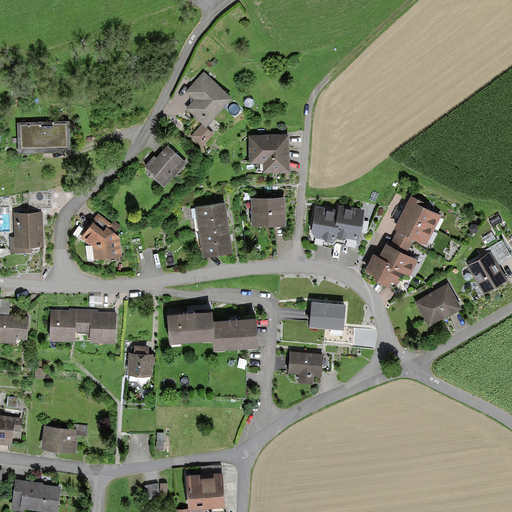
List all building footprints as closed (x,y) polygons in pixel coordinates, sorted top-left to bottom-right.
[(204,72),(186,92),(195,100),(187,109),(206,127),(232,98),(204,72)] [(69,122),(18,123),(19,152),(70,151),(69,122)] [(202,124),(192,136),(203,145),(213,134),(202,124)] [(290,136),(250,136),(250,163),(264,163),(264,172),(290,172),(290,136)] [(169,146),(157,159),(155,156),(146,167),(155,176),(153,178),(164,188),(174,175),(176,177),(188,163),(169,146)] [(54,210),(54,194),(32,193),(32,209),(54,210)] [(252,201),(253,227),(286,226),(285,200),(252,201)] [(374,257),(369,268),(395,281),(400,270),(408,274),(415,260),(404,255),(413,236),(426,242),(439,215),(408,200),(395,225),(398,227),(388,248),(385,246),(379,259),(374,257)] [(225,203),(195,208),(204,259),(234,254),(225,203)] [(337,212),(317,209),(312,234),(333,238),(334,232),(356,236),(361,210),(339,206),(337,212)] [(42,212),(14,214),(15,238),(11,238),(11,253),(31,252),(31,247),(44,246),(42,212)] [(113,224),(99,214),(81,238),(93,246),(94,260),(122,256),(119,237),(114,234),(121,225),(115,221),(113,224)] [(490,253),(469,265),(483,291),(504,279),(490,253)] [(445,287),(417,303),(428,324),(457,307),(445,287)] [(11,299),(0,298),(0,316),(9,317),(11,299)] [(346,305),(312,302),(311,315),(310,327),(325,329),(324,341),(354,344),(355,337),(356,326),(345,325),(346,305)] [(115,313),(51,312),(50,337),(72,338),(72,328),(91,328),(91,338),(114,339),(115,313)] [(170,345),(214,342),(213,322),(212,312),(168,315),(170,345)] [(9,317),(0,316),(0,342),(16,344),(17,338),(27,339),(28,318),(9,317)] [(233,320),(213,322),(214,342),(215,352),(258,348),(255,319),(233,320)] [(135,353),(129,353),(128,375),(153,376),(154,355),(149,355),(149,346),(135,346),(135,353)] [(324,354),(292,352),(290,373),(300,374),(299,382),(313,383),(313,376),(323,377),(324,354)] [(11,418),(0,417),(0,438),(9,440),(11,418)] [(80,424),(80,437),(89,438),(90,425),(80,424)] [(73,430),(44,427),(42,445),(71,449),(73,430)] [(188,477),(190,511),(224,511),(224,508),(225,508),(223,475),(188,477)] [(16,480),(13,511),(22,511),(23,509),(47,511),(58,511),(61,488),(43,486),(43,483),(16,480)] [(158,484),(145,485),(146,497),(160,496),(158,484)]
